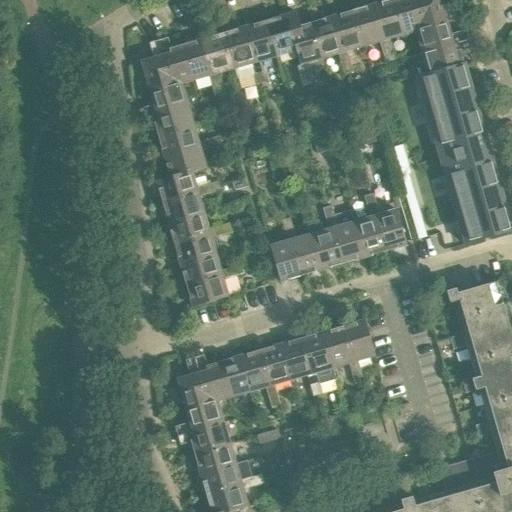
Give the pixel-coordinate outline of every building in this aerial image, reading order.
[(395,0),(390,0),(373,5),(384,41),(388,39),(405,34),(395,0)] [(395,0),(405,34),(416,31),(425,29),(416,0),(395,0)] [(416,0),(425,29),(447,22),(440,0),(416,0)] [(373,5),(353,11),(363,47),(379,42),(382,52),(391,49),(388,39),(384,41),(373,5)] [(353,11),(331,17),(342,53),(347,51),(363,47),(353,11)] [(296,12),(287,15),(291,29),(297,51),(296,51),(300,64),(305,63),(308,73),(299,76),(302,87),(311,84),(310,81),(316,78),(319,75),(320,72),(322,69),(324,67),(322,58),(311,23),(300,26),(296,12)] [(287,15),(266,21),(276,57),(296,51),(297,51),(291,29),(287,15)] [(331,17),(311,23),(322,58),(338,54),(341,64),(350,62),(347,51),(342,53),(331,17)] [(266,21),(245,27),(255,63),(259,62),(276,57),(266,21)] [(425,29),(416,31),(422,53),(468,40),(465,31),(451,35),(447,22),(425,29)] [(245,27),(224,33),(234,69),(237,79),(254,74),(262,72),(259,62),(255,63),(245,27)] [(224,33),(203,39),(213,75),(218,74),(234,69),(224,33)] [(168,38),(158,41),(171,86),(180,84),(180,85),(192,81),(181,45),(165,50),(164,46),(169,45),(168,38)] [(203,39),(181,45),(192,81),(208,76),(212,87),(220,84),(218,74),(213,75),(203,39)] [(468,40),(422,53),(428,73),(428,74),(464,64),(460,51),(471,49),(468,40)] [(141,62),(150,92),(171,86),(158,41),(150,43),(154,58),(141,62)] [(391,49),(382,52),(385,63),(394,60),(391,49)] [(350,62),(341,64),(344,75),(353,72),(350,62)] [(296,65),(299,76),(308,73),(305,63),(300,64),(296,65)] [(428,74),(416,77),(434,140),(435,142),(436,146),(439,154),(442,166),(447,184),(459,223),(465,244),(495,236),(499,234),(511,230),(490,156),(485,137),(478,115),(473,96),(466,73),(464,66),(464,64),(428,74)] [(262,72),(254,74),(257,85),(265,82),(262,72)] [(139,110),(142,119),(186,106),(180,85),(180,84),(171,86),(150,92),(154,105),(139,110)] [(220,84),(212,87),(215,97),(224,94),(220,84)] [(154,125),(158,137),(193,126),(186,106),(142,119),(144,128),(151,126),(149,120),(153,119),(154,125)] [(319,126),(321,134),(333,130),(330,123),(319,126)] [(158,137),(164,158),(199,147),(198,143),(193,126),(158,137)] [(278,146),(273,128),(257,133),(258,135),(257,136),(260,150),(278,146)] [(208,140),(211,149),(221,145),(218,137),(208,140)] [(315,142),(318,154),(333,150),(330,138),(315,142)] [(164,158),(170,177),(170,178),(192,172),(192,173),(206,169),(200,152),(211,149),(208,140),(198,143),(199,147),(164,158)] [(403,145),(393,148),(400,173),(410,170),(403,145)] [(156,181),(162,203),(198,192),(197,188),(192,173),(192,172),(170,178),(170,177),(156,181)] [(246,187),(244,179),(233,183),(235,190),(246,187)] [(207,185),(209,194),(220,190),(217,182),(207,185)] [(162,203),(168,223),(204,213),(199,197),(209,194),(207,185),(197,188),(198,192),(162,203)] [(364,197),(367,207),(376,205),(373,194),(364,197)] [(367,207),(370,217),(375,216),(385,252),(407,245),(396,210),(379,215),(376,205),(367,207)] [(323,209),(326,219),(334,217),(334,215),(331,206),(323,209)] [(326,219),(329,229),(333,228),(343,264),(364,258),(354,222),(350,210),(334,215),(334,217),(326,219)] [(168,223),(174,244),(210,234),(208,229),(204,213),(168,223)] [(370,217),(354,222),(364,258),(385,252),(375,216),(370,217)] [(281,221),(284,231),(293,229),(290,218),(281,221)] [(219,226),(222,235),(232,232),(229,223),(219,226)] [(174,244),(180,265),(216,255),(211,238),(222,235),(219,226),(208,229),(210,234),(174,244)] [(329,229),(312,234),(323,270),(343,264),(333,228),(329,229)] [(284,231),(287,241),(291,240),(301,276),(323,270),(312,234),(296,239),(293,229),(284,231)] [(291,240),(287,241),(270,246),(280,282),(301,276),(291,240)] [(180,265),(186,286),(222,275),(221,271),(216,255),(180,265)] [(231,268),(234,277),(244,274),(241,265),(231,268)] [(222,275),(186,286),(192,307),(228,297),(223,280),(234,277),(231,268),(221,271),(222,275)] [(457,293),(464,316),(508,303),(502,281),(457,293)] [(437,294),(439,300),(440,306),(450,303),(446,292),(437,294)] [(463,347),(472,344),(470,338),(511,325),(511,316),(508,303),(464,316),(469,332),(459,335),(463,347)] [(364,320),(343,327),(353,362),(357,361),(374,356),(364,320)] [(472,344),(476,360),(511,350),(511,325),(470,338),(472,344)] [(343,327),(322,333),(332,368),(348,363),(351,374),(360,371),(357,361),(353,362),(343,327)] [(322,333),(301,339),(311,374),(316,373),(319,383),(319,384),(321,384),(321,382),(332,378),(333,380),(335,379),(332,368),(322,333)] [(450,338),(452,343),(453,349),(463,347),(459,335),(450,338)] [(301,339),(280,345),(290,380),(307,375),(310,386),(319,383),(316,373),(311,374),(301,339)] [(280,345),(260,351),(270,386),(274,385),(290,380),(280,345)] [(475,391),(484,388),(483,382),(511,373),(511,350),(476,360),(481,377),(472,379),(475,391)] [(260,351),(239,357),(249,392),(266,387),(269,398),(277,395),(274,385),(270,386),(260,351)] [(194,358),(207,404),(217,401),(227,398),(217,363),(206,366),(201,368),(200,364),(205,362),(203,356),(194,358)] [(239,357),(217,363),(227,398),(249,392),(239,357)] [(186,410),(207,404),(194,358),(185,361),(190,376),(177,380),(186,410)] [(360,371),(351,374),(354,384),(363,381),(360,371)] [(484,388),(488,402),(511,395),(511,373),(483,382),(484,388)] [(463,382),(464,387),(466,393),(475,391),(472,379),(463,382)] [(322,394),(319,384),(319,383),(310,386),(313,396),(322,394)] [(277,395),(269,398),(272,408),(280,406),(277,395)] [(488,435),(497,432),(495,426),(511,420),(511,395),(488,402),(493,420),(484,423),(488,435)] [(175,427),(177,435),(223,422),(217,401),(207,404),(186,410),(187,414),(187,413),(190,423),(175,427)] [(398,406),(401,415),(412,412),(409,403),(398,406)] [(497,432),(502,450),(511,447),(511,420),(495,426),(497,432)] [(189,437),(194,453),(230,443),(223,422),(177,435),(180,445),(187,443),(185,438),(189,437)] [(475,426),(477,431),(478,437),(488,435),(484,423),(475,426)] [(277,429),(267,432),(270,441),(280,438),(277,429)] [(270,441),(267,432),(257,435),(259,444),(270,441)] [(194,453),(200,474),(235,464),(230,443),(194,453)] [(439,469),(447,497),(452,495),(456,511),(509,511),(511,511),(511,447),(502,450),(439,469)] [(200,474),(206,495),(241,484),(240,480),(251,477),(247,461),(235,464),(200,474)] [(261,474),(251,477),(253,486),(263,483),(261,474)] [(206,495),(210,511),(225,511),(234,510),(248,506),(243,489),(253,486),(251,477),(240,480),(241,484),(206,495)] [(409,488),(404,490),(398,491),(401,501),(412,497),(409,488)] [(401,501),(403,510),(409,508),(410,511),(456,511),(452,495),(447,497),(415,506),(412,497),(401,501)]
